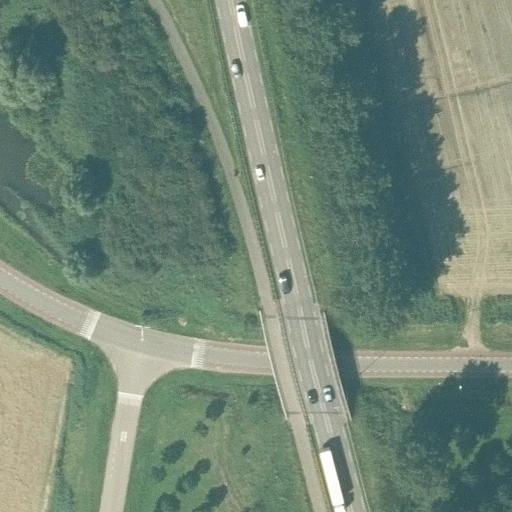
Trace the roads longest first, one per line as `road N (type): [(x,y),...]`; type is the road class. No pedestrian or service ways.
road 1 (primary): [(353,511),(232,0)]
road 2 (secondary): [(423,365),(264,361),(138,345)]
road 3 (unclassified): [(111,511),(138,345)]
road 4 (secondary): [(138,345),(0,282)]
